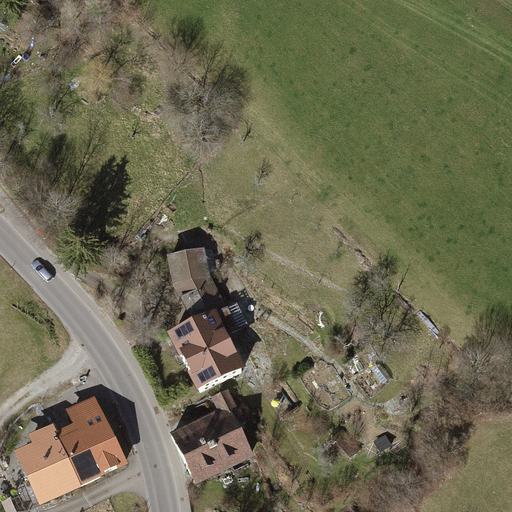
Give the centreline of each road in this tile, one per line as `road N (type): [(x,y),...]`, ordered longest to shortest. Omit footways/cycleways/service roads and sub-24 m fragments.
road 1 (tertiary): [(0,234),(101,348),(144,426),(163,511)]
road 2 (track): [(101,348),(0,420)]
